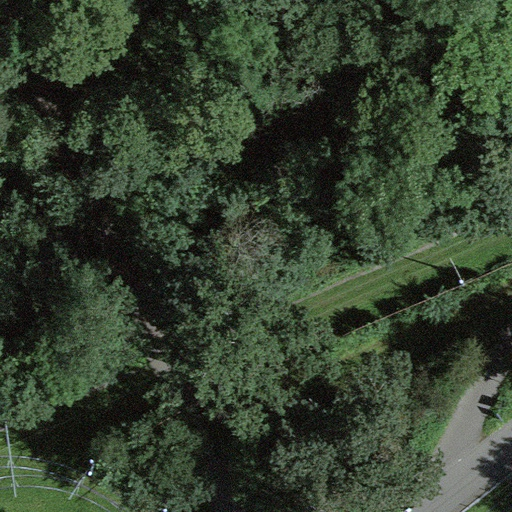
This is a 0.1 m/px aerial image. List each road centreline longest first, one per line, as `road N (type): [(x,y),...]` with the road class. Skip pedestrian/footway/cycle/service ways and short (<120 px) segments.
road 1 (track): [(230,511),(11,0)]
road 2 (track): [(192,422),(511,282)]
